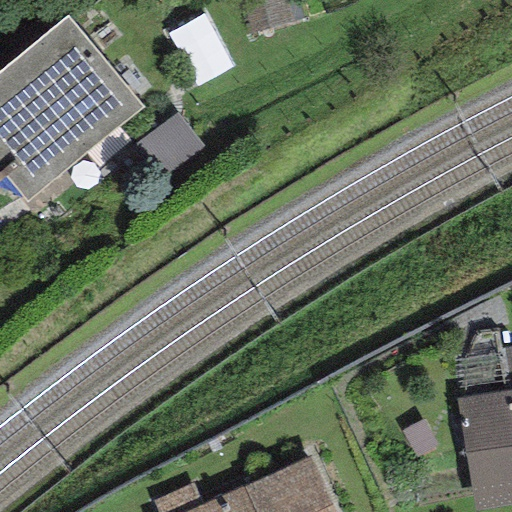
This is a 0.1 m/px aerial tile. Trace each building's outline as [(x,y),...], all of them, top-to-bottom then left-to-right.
[(303,0),(242,0),(238,1),(248,36),(309,18),(303,0)] [(215,10),(178,23),(199,84),(236,71),(215,10)] [(0,182),(6,177),(28,203),(143,107),(67,17),(0,72),(0,182)] [(211,158),(175,114),(131,149),(167,193),(211,158)] [(456,400),(474,510),(511,503),(511,347),(503,349),(510,391),(456,400)] [(422,421),(402,432),(417,457),(437,446),(422,421)] [(335,511),(310,456),(202,505),(191,483),(152,501),(157,511),(335,511)]
